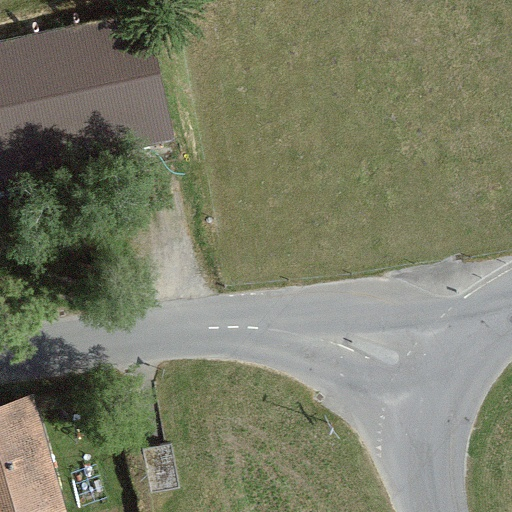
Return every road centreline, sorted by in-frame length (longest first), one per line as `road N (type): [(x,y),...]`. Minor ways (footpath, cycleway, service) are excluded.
road 1 (unclassified): [(437,380),(263,325),(0,353)]
road 2 (unclassified): [(437,380),(424,439),(437,511)]
